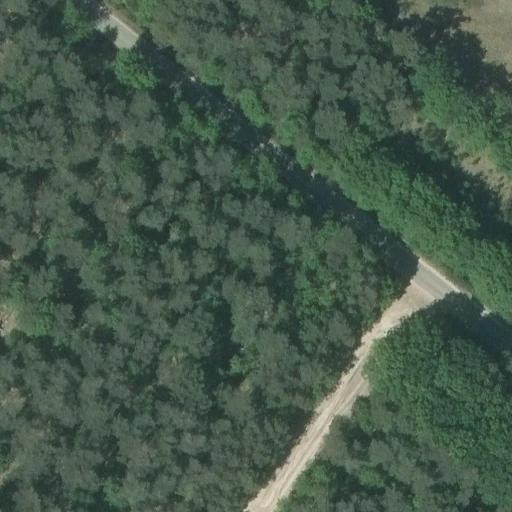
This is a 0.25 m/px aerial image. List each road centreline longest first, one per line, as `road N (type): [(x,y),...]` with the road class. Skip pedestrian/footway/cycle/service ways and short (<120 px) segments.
road 1 (unclassified): [(511,344),(80,0)]
road 2 (track): [(420,272),(261,511)]
road 3 (track): [(511,393),(399,304)]
